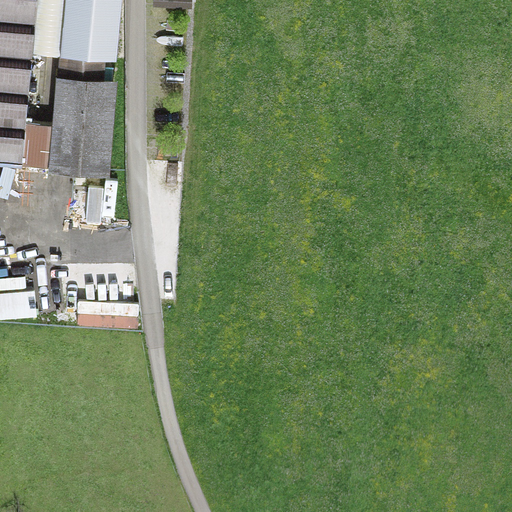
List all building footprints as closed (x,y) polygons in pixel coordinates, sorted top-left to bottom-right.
[(0,0),(0,164),(20,166),(22,165),(50,167),(51,169),(103,173),(111,81),(101,81),(103,57),(114,58),(119,0),(63,0),(59,53),(61,53),(55,124),(24,122),(34,0),(0,0)] [(15,171),(0,169),(0,181),(14,183),(15,171)] [(87,186),(84,222),(99,223),(101,188),(87,186)] [(14,189),(0,187),(0,201),(13,202),(14,189)] [(0,318),(34,315),(32,291),(0,293),(0,318)]
